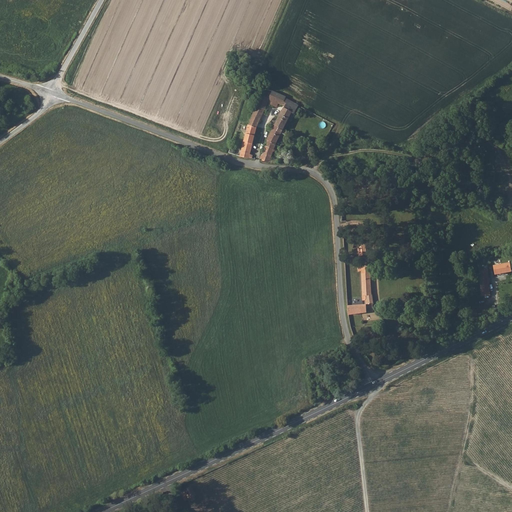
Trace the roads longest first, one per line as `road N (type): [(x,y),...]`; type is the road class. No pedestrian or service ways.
road 1 (unclassified): [(53,93),(237,161),(326,180),(337,218),(346,334),(373,385)]
road 2 (secondary): [(103,511),(373,385)]
road 3 (track): [(369,397),(470,348),(471,408),(450,511)]
road 4 (secondary): [(373,385),(511,316)]
road 5 (track): [(294,169),(355,151),(423,163)]
road 6 (track): [(366,511),(357,426),(373,385)]
